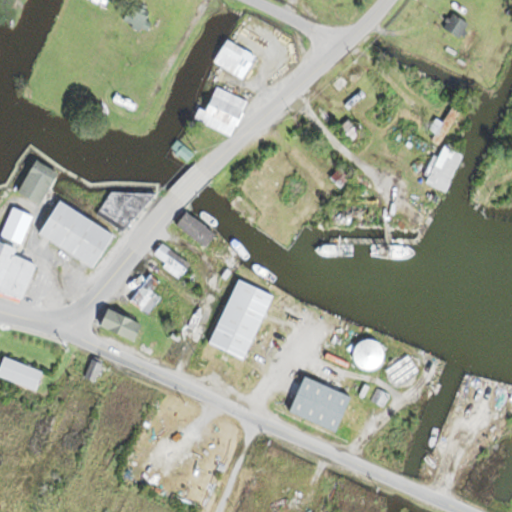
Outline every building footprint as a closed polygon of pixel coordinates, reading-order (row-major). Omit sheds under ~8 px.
[(110,1),(107,0),(81,0),(107,8),(110,1)] [(151,15),(133,5),(125,19),(143,29),(151,15)] [(462,37),(468,21),(451,14),(445,29),(462,37)] [(255,57),(226,39),(213,60),(242,78),(255,57)] [(246,100),(216,85),(208,101),(238,117),(246,100)] [(459,112),(453,108),(431,137),(437,141),(459,112)] [(360,132),(347,118),(336,128),(349,142),(360,132)] [(341,184),(347,176),(338,168),(332,175),(341,184)] [(153,191),(103,190),(102,222),(133,223),(134,205),(152,206),(153,191)] [(113,233),(57,200),(37,233),(93,267),(113,233)] [(0,292),(21,301),(35,262),(16,255),(31,214),(11,206),(0,235),(0,292)] [(204,247),(214,234),(185,210),(175,224),(204,247)] [(179,277),(189,263),(160,242),(150,256),(179,277)] [(160,297),(151,289),(158,282),(150,274),(128,296),(145,313),(160,297)] [(98,325),(132,340),(141,322),(106,306),(98,325)] [(383,348),(365,336),(350,359),(368,371),(383,348)] [(42,371),(2,355),(0,360),(0,375),(34,390),(42,371)] [(385,367),(393,381),(415,369),(407,355),(385,367)] [(102,362),(90,358),(83,376),(96,381),(102,362)] [(334,431),(349,395),(302,375),(287,411),(334,431)] [(371,400),(383,405),(388,393),(376,388),(371,400)]
